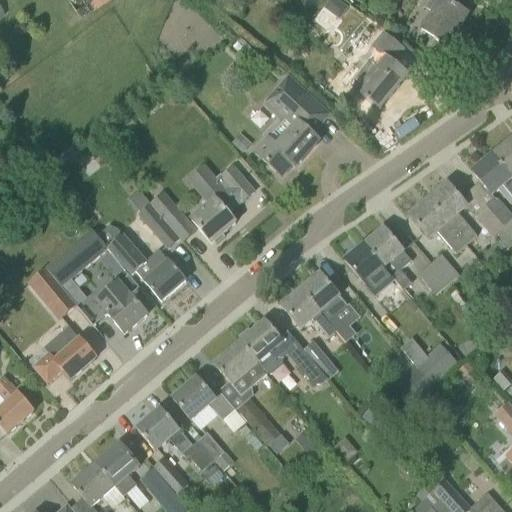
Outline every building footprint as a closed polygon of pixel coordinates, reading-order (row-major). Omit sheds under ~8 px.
[(67,0),(80,22),(116,0),(67,0)] [(333,0),(332,0),(325,9),(339,20),(347,10),(333,0)] [(432,14),(421,32),(448,49),(468,17),(455,9),(461,0),(465,3),(467,0),(431,0),(425,10),(432,14)] [(348,87),(363,99),(379,112),(408,77),(392,64),(403,51),(384,36),(372,50),(376,53),(348,87)] [(184,59),(177,65),(187,76),(194,70),(184,59)] [(268,140),(254,155),(266,166),(281,179),(292,168),(294,170),(319,143),(311,136),(328,118),(287,80),(263,106),(279,121),(264,137),(268,140)] [(239,137),(232,145),(240,153),(247,145),(239,137)] [(511,142),(511,141),(491,158),(511,182),(511,142)] [(511,182),(491,158),(472,174),(485,190),(491,197),(502,189),(511,200),(511,182)] [(209,207),(191,223),(211,246),(214,244),(216,246),(224,239),(222,237),(235,225),(227,216),(241,204),(242,205),(254,194),(233,170),(221,181),(222,182),(218,185),(211,177),(195,190),(209,207)] [(447,186),(427,203),(465,248),(476,239),(456,216),(466,208),(447,186)] [(162,196),(150,206),(180,241),(183,244),(195,233),(162,196)] [(511,220),(496,202),(486,211),(502,230),(511,221),(511,220)] [(465,248),(427,203),(409,219),(422,234),(427,240),(435,233),(455,256),(465,248)] [(180,241),(150,206),(145,210),(147,212),(139,218),(168,251),(180,241)] [(502,230),(486,211),(476,220),(492,239),(502,230)] [(0,223),(0,244),(2,246),(12,234),(0,223)] [(498,244),(506,253),(511,247),(511,223),(494,238),(498,244)] [(145,264),(122,238),(116,231),(109,228),(97,240),(106,251),(106,252),(128,277),(130,280),(132,279),(136,275),(141,280),(144,284),(143,284),(148,289),(161,305),(186,284),(173,269),(159,252),(145,264)] [(384,231),(363,248),(399,290),(402,293),(410,286),(399,274),(411,264),(384,231)] [(106,252),(106,251),(97,240),(91,234),(46,271),(60,290),(106,252)] [(399,290),(363,248),(345,264),(358,279),(374,297),(384,288),(392,296),(399,290)] [(109,257),(102,263),(115,278),(122,272),(109,257)] [(439,257),(429,267),(448,288),(460,278),(439,257)] [(448,288),(429,267),(418,278),(437,298),(448,288)] [(27,287),(58,324),(76,309),(45,272),(27,287)] [(80,275),(71,283),(78,290),(86,282),(80,275)] [(320,276),(299,294),(336,336),(344,328),(335,318),(346,309),(337,298),(338,298),(320,276)] [(139,290),(130,280),(128,277),(106,296),(106,295),(96,303),(106,315),(124,337),(146,318),(129,298),(139,290)] [(336,336),(299,294),(281,309),(294,324),(300,331),(311,322),(329,342),(336,336)] [(242,343),(239,345),(267,377),(272,377),(281,369),(282,361),(289,355),(281,345),(282,344),(278,339),(265,323),(250,335),(248,332),(239,340),(242,343)] [(32,369),(47,387),(62,374),(70,383),(96,361),(83,345),(67,328),(58,336),(60,338),(43,352),(47,356),(32,369)] [(425,333),(416,340),(428,355),(436,348),(425,333)] [(458,352),(465,360),(475,351),(468,343),(458,352)] [(307,358),(327,383),(328,384),(339,374),(312,344),(302,352),(307,358)] [(267,377),(239,345),(213,367),(226,382),(231,387),(232,387),(241,398),(252,389),(266,377),(267,377)] [(426,359),(415,369),(433,390),(458,367),(456,366),(440,349),(439,347),(426,359)] [(327,383),(307,358),(297,367),(314,387),(320,388),(327,383)] [(466,366),(457,375),(462,381),(472,373),(466,366)] [(415,369),(390,394),(408,412),(433,390),(415,369)] [(0,410),(0,428),(7,437),(34,414),(10,386),(7,388),(1,381),(0,381),(0,398),(6,406),(0,410)] [(234,413),(220,396),(214,401),(197,381),(172,402),(185,417),(190,423),(208,408),(222,423),(234,413)] [(435,392),(425,401),(439,415),(448,407),(435,392)] [(236,413),(267,449),(279,438),(249,402),(236,413)] [(494,419),(511,438),(511,410),(508,406),(494,419)] [(161,411),(137,432),(150,447),(154,453),(168,441),(181,457),(182,457),(186,462),(188,460),(201,474),(213,464),(214,463),(197,444),(192,448),(174,426),(161,411)] [(308,430),(295,442),(312,460),(325,449),(308,430)] [(207,436),(197,444),(214,463),(224,455),(207,436)] [(345,441),(334,450),(346,464),(357,454),(345,441)] [(120,446),(95,467),(124,500),(136,489),(126,478),(138,468),(120,446)] [(511,454),(498,468),(510,482),(511,480),(511,454)] [(152,468),(176,496),(187,486),(164,459),(152,468)] [(124,500),(95,467),(71,487),(90,509),(102,499),(113,511),(124,502),(123,501),(124,500)] [(214,467),(204,476),(212,486),(223,477),(214,467)] [(139,481),(165,511),(188,511),(152,470),(139,481)] [(432,494),(415,511),(429,511),(441,503),(432,494)] [(495,511),(484,499),(469,511),(454,495),(442,505),(448,511),(495,511)]
